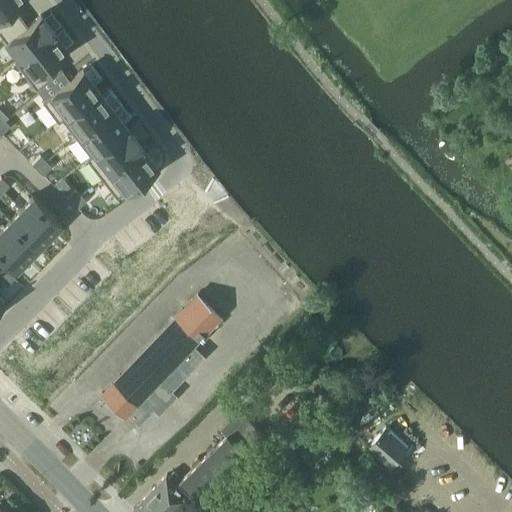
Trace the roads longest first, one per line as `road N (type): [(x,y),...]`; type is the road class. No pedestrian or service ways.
road 1 (residential): [(61,0),(177,151),(176,174),(88,243),(0,341)]
road 2 (unknown): [(21,436),(163,302)]
road 3 (tertiary): [(93,511),(0,414)]
